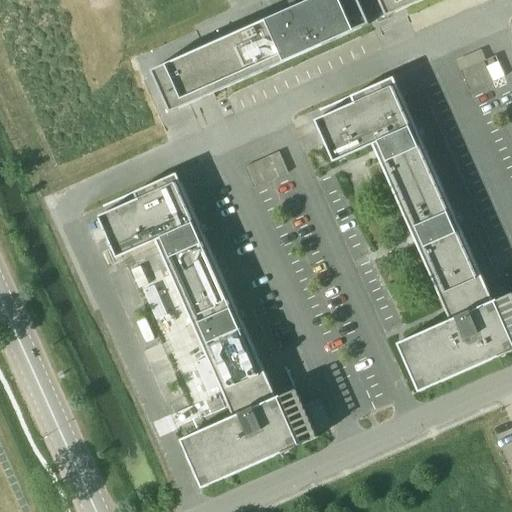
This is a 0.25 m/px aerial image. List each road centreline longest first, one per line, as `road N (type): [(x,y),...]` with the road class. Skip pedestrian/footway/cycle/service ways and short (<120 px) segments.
road 1 (unclassified): [(221,511),(511,380)]
road 2 (tertiary): [(97,511),(0,295)]
